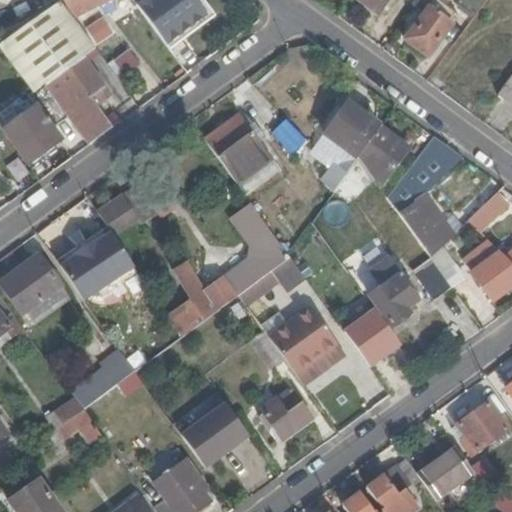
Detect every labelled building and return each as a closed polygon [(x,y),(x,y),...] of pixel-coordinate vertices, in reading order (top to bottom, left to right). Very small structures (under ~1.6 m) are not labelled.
[(79,128),(91,145),(112,130),(96,108),(111,97),(83,59),(95,50),(72,18),(63,1),(62,0),(0,33),(0,44),(36,92),(47,85),(71,117),(79,128)] [(65,0),(63,1),(72,18),(107,0),(65,0)] [(144,0),(139,4),(167,45),(209,17),(197,0),(144,0)] [(358,0),(379,15),(389,0),(358,0)] [(435,0),(433,0),(428,9),(405,40),(428,58),(452,26),(458,17),(435,0)] [(461,0),(458,6),(474,17),(486,0),(461,0)] [(511,80),(500,98),(511,106),(511,80)] [(47,85),(36,92),(29,97),(37,108),(3,132),(27,165),(42,154),(45,159),(49,156),(46,151),(61,141),(52,130),(71,117),(47,85)] [(324,135),(358,159),(360,155),(379,129),(347,104),(324,135)] [(52,130),(61,141),(79,128),(71,117),(52,130)] [(227,173),(235,184),(270,158),(239,117),(204,142),(227,173)] [(304,141),(287,121),(273,133),(292,153),(304,141)] [(360,155),(358,159),(379,188),(408,149),(380,128),(379,129),(360,155)] [(448,148),(434,137),(387,199),(391,205),(393,208),(400,218),(463,158),(448,148)] [(0,211),(14,201),(0,182),(0,211)] [(144,197),(138,186),(127,194),(141,217),(144,222),(156,215),(144,197)] [(156,215),(160,222),(171,215),(155,190),(144,197),(156,215)] [(127,194),(122,198),(138,219),(141,217),(127,194)] [(497,194),(467,222),(474,229),(480,235),(509,206),(497,194)] [(112,232),(114,236),(138,219),(122,198),(99,215),(112,232)] [(219,312),(221,310),(239,297),(290,260),(287,255),(252,207),(231,222),(251,248),(248,260),(204,293),(215,307),(219,312)] [(402,220),(430,259),(442,247),(448,241),(466,224),(455,213),(445,223),(435,212),(426,218),(419,208),(402,220)] [(59,270),(84,303),(116,280),(136,265),(114,236),(112,232),(100,240),(95,243),(94,241),(74,256),(76,258),(59,270)] [(462,262),(493,303),(511,289),(511,266),(504,259),(489,243),(462,262)] [(442,247),(430,259),(446,281),(459,272),(442,247)] [(61,289),(38,257),(2,284),(25,316),(61,289)] [(446,281),(430,259),(414,272),(434,300),(451,288),(446,281)] [(290,260),(239,297),(247,308),(281,284),(287,294),(305,281),(305,280),(290,260)] [(369,298),(391,328),(410,314),(407,310),(417,303),(387,260),(371,272),(383,288),(369,298)] [(185,329),(215,307),(204,293),(204,291),(187,264),(172,273),(191,302),(174,315),(185,329)] [(285,360),(303,385),(345,355),(310,307),(269,338),(285,360)] [(164,351),(175,366),(204,345),(202,343),(215,334),(217,336),(232,325),(221,310),(219,312),(187,335),(164,351)] [(0,334),(10,327),(0,313),(0,334)] [(265,332),(251,313),(241,321),(250,332),(255,340),(265,332)] [(246,335),(251,342),(255,340),(250,332),(246,335)] [(255,340),(251,342),(271,370),(276,366),(285,360),(269,338),(265,332),(255,340)] [(74,399),(82,411),(116,386),(135,373),(118,351),(99,364),(103,369),(69,393),(74,399)] [(135,373),(144,387),(175,366),(164,351),(135,373)] [(135,373),(116,386),(126,399),(144,387),(135,373)] [(313,420),(291,390),(261,412),(282,442),(313,420)] [(53,432),(55,431),(82,411),(74,399),(44,420),(53,432)] [(477,453),(508,430),(488,403),(457,426),(477,453)] [(181,438),(205,470),(248,439),(225,406),(181,438)] [(91,447),(102,439),(82,411),(55,431),(63,441),(79,430),(91,447)] [(456,449),(419,477),(438,503),(475,475),(456,449)] [(6,453),(0,457),(0,471),(13,462),(6,453)] [(154,510),(155,511),(199,511),(210,504),(202,492),(198,487),(203,484),(187,462),(154,486),(157,489),(156,490),(164,502),(154,510)] [(411,511),(422,505),(394,467),(366,488),(382,510),(380,511),(411,511)] [(198,487),(202,492),(206,489),(203,484),(198,487)] [(15,511),(60,511),(41,486),(12,507),(15,511)] [(372,511),(359,493),(342,506),(346,511),(372,511)] [(144,511),(137,501),(121,511),(144,511)]
